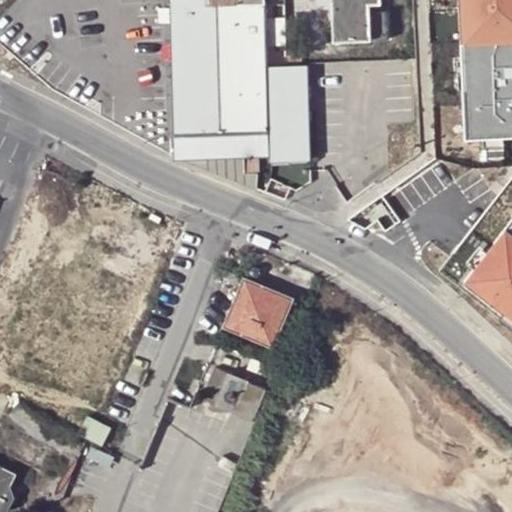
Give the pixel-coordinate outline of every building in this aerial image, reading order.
[(169,0),(170,5),(174,153),(233,152),(233,171),(270,170),(270,159),(312,157),(309,63),(287,63),(286,22),(266,23),(265,0),(169,0)] [(333,0),(334,40),(372,40),(372,4),(380,4),(379,0),(333,0)] [(511,0),(469,0),(472,43),(462,43),(463,61),(468,61),(469,90),(464,90),(467,139),(511,136),(511,0)] [(162,217),(151,213),(148,219),(159,224),(162,217)] [(511,231),(507,227),(465,281),(504,312),(507,308),(511,311),(511,231)] [(261,275),(261,273),(261,271),(260,269),(259,268),(257,267),(255,266),(253,267),(251,268),(250,269),(249,271),(249,273),(250,275),(251,276),(252,277),(254,278),(256,278),(258,278),(259,277),(261,275)] [(222,327),(274,349),(295,298),(244,277),(222,327)] [(216,367),(202,399),(254,421),(268,389),(216,367)] [(87,415),(78,433),(88,438),(102,446),(112,427),(105,424),(87,415)] [(217,466),(233,472),(236,464),(227,460),(228,459),(221,456),(217,466)] [(0,511),(7,511),(20,507),(12,487),(18,474),(0,464),(0,511)]
